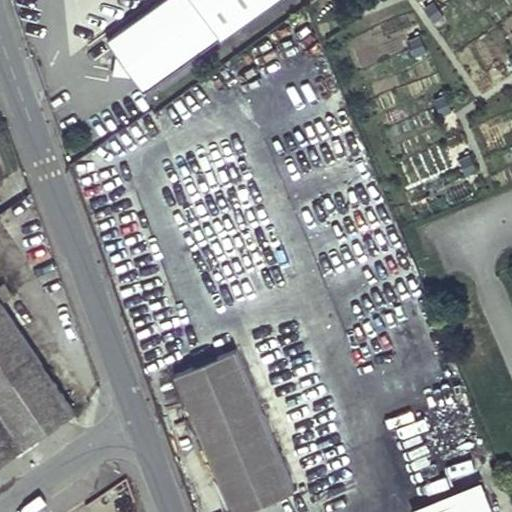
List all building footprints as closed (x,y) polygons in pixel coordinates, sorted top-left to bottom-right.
[(144,92),(273,0),(163,0),(107,40),(117,54),(113,75),(134,78),(144,92)] [(6,281),(0,284),(0,290),(6,299),(15,294),(6,281)] [(0,300),(0,458),(74,408),(0,300)] [(235,347),(185,368),(174,372),(231,511),(236,511),(244,509),(295,488),(235,347)] [(493,511),(483,487),(423,511),(493,511)]
